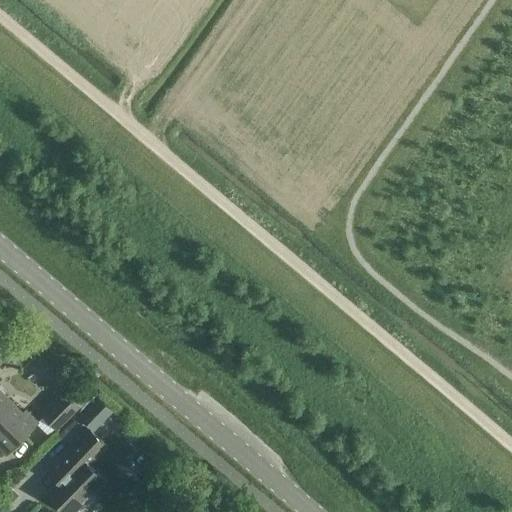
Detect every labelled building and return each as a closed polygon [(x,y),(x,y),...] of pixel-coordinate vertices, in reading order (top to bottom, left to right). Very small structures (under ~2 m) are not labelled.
[(0,364),(31,335),(24,328),(0,351),(0,364)] [(90,386),(75,401),(79,405),(81,407),(88,400),(96,393),(90,386)] [(22,412),(0,390),(0,445),(7,452),(37,421),(25,409),(22,412)] [(75,401),(64,391),(42,414),(56,428),(79,405),(75,401)] [(96,393),(88,400),(90,402),(101,412),(103,414),(110,406),(96,393)] [(90,402),(74,419),(84,429),(101,412),(90,402)] [(70,511),(82,500),(85,502),(89,502),(94,497),(94,493),(91,490),(104,478),(88,463),(106,444),(89,428),(48,470),(59,480),(48,492),(68,511),(70,511)] [(144,458),(154,466),(164,454),(157,448),(155,451),(152,448),(144,458)]
